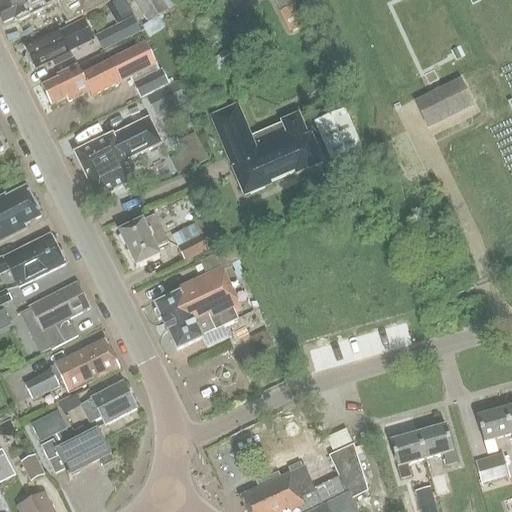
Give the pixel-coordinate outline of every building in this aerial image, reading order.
[(0,0),(0,16),(7,30),(59,5),(69,25),(112,4),(110,0),(0,0)] [(122,0),(107,9),(117,27),(133,18),(122,0)] [(132,0),(148,25),(159,19),(161,17),(169,12),(161,0),(132,0)] [(235,0),(209,0),(227,25),(245,12),(235,0)] [(295,6),(279,14),(290,36),(306,28),(295,6)] [(134,19),(96,38),(104,54),(142,35),(134,19)] [(148,25),(142,29),(149,40),(166,30),(159,19),(148,25)] [(57,67),(72,60),(69,54),(93,42),(84,23),(29,51),(39,70),(55,62),(57,67)] [(218,57),(219,59),(226,69),(230,66),(246,56),(239,45),(218,57)] [(130,80),(157,67),(147,46),(83,77),(78,68),(58,78),(60,81),(45,89),(54,107),(67,100),(69,104),(91,93),(93,98),(130,80)] [(456,52),(452,53),(457,63),(461,61),(456,52)] [(157,67),(130,80),(133,86),(160,73),(157,67)] [(160,73),(133,86),(141,102),(146,100),(156,94),(166,113),(170,111),(184,104),(174,86),(170,88),(162,72),(160,73)] [(429,88),(438,83),(434,73),(424,78),(429,88)] [(430,130),(473,109),(462,85),(418,106),(430,130)] [(212,120),(246,200),(273,189),(272,185),(296,175),(297,178),(325,166),(312,138),(310,139),(300,116),(282,124),(283,127),(253,140),(239,108),(212,120)] [(345,112),(315,126),(331,163),(362,150),(345,112)] [(164,147),(150,119),(76,156),(99,202),(137,183),(128,164),(164,147)] [(407,191),(434,180),(415,132),(388,142),(407,191)] [(0,201),(0,244),(27,231),(26,227),(42,219),(27,190),(10,198),(9,197),(0,201)] [(156,218),(144,223),(121,234),(138,268),(161,257),(157,250),(169,245),(156,218)] [(217,230),(178,249),(186,265),(225,246),(217,230)] [(52,238),(7,261),(6,258),(0,261),(0,275),(1,277),(12,272),(21,290),(66,267),(52,238)] [(183,295),(156,307),(178,353),(204,340),(203,338),(225,327),(243,318),(221,273),(208,279),(181,292),(183,295)] [(53,349),(54,351),(81,338),(72,321),(91,311),(77,286),(33,309),(20,316),(40,356),(53,349)] [(0,305),(10,301),(5,291),(0,293),(0,305)] [(4,312),(0,314),(0,332),(12,327),(4,312)] [(225,327),(203,338),(204,340),(209,349),(230,339),(225,327)] [(107,343),(51,371),(52,374),(26,387),(33,402),(61,389),(58,384),(62,382),(69,395),(120,370),(107,343)] [(93,401),(81,407),(91,427),(103,421),(107,428),(138,412),(124,386),(93,401)] [(496,442),(511,437),(511,431),(507,412),(479,420),(489,457),(500,454),(496,442)] [(99,431),(65,448),(60,436),(68,432),(58,414),(31,427),(41,446),(53,439),(55,443),(42,449),(56,477),(66,472),(70,479),(102,464),(105,468),(115,463),(99,431)] [(448,428),(420,436),(427,462),(444,457),(448,469),(458,466),(448,428)] [(420,436),(392,444),(403,482),(413,479),(410,467),(427,462),(420,436)] [(0,480),(3,486),(17,479),(0,444),(0,480)] [(259,491),(243,498),(249,511),(359,511),(354,501),(370,494),(356,447),(331,458),(341,481),(317,492),(306,469),(303,471),(297,473),(291,476),(281,481),(270,485),(268,480),(259,484),(262,489),(259,491)] [(503,455),(475,462),(482,487),(510,480),(503,455)] [(20,465),(29,484),(43,477),(35,458),(20,465)] [(422,510),(437,505),(432,489),(417,494),(422,510)] [(20,511),(54,511),(46,495),(19,509),(20,511)]
